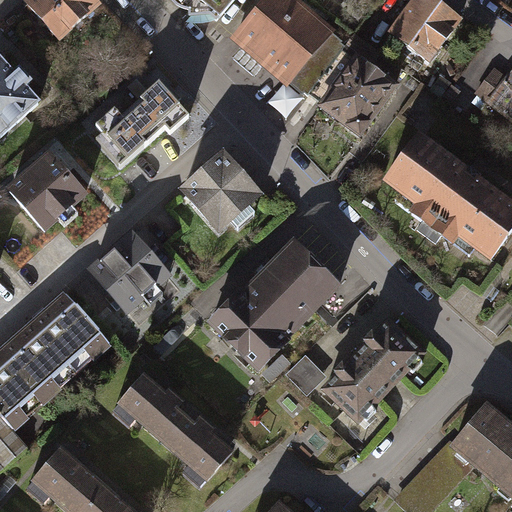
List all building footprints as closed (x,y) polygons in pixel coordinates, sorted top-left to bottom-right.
[(96,0),(24,0),(60,40),(100,4),(96,0)] [(204,0),(222,15),(235,0),(204,0)] [(302,0),(264,0),(232,37),(288,86),(337,30),(302,0)] [(441,0),(413,0),(392,30),(435,61),(466,17),(441,0)] [(312,98),(362,135),(401,83),(351,46),(312,98)] [(0,56),(0,138),(41,104),(0,56)] [(511,72),(488,104),(511,121),(511,72)] [(111,110),(92,127),(129,169),(186,119),(157,86),(119,120),(111,110)] [(511,200),(475,172),(423,132),(386,179),(491,260),(511,232),(511,200)] [(49,150),(5,188),(44,233),(88,194),(49,150)] [(273,198),(230,150),(182,195),(225,241),(273,198)] [(125,316),(173,273),(136,229),(88,272),(125,316)] [(266,374),(352,284),(304,230),(216,324),(266,374)] [(107,344),(66,296),(0,357),(0,414),(13,428),(107,344)] [(369,412),(436,354),(399,310),(332,369),(369,412)] [(286,377),(306,397),(326,378),(307,358),(286,377)] [(137,421),(163,444),(185,419),(175,410),(181,404),(169,393),(166,396),(148,381),(138,391),(135,389),(122,405),(138,419),(137,421)] [(511,431),(486,409),(453,447),(511,497),(511,431)] [(185,419),(163,444),(190,468),(191,467),(203,477),(227,451),(209,436),(212,432),(199,421),(194,427),(185,419)] [(0,471),(19,454),(0,432),(0,471)] [(64,511),(84,511),(105,488),(93,478),(92,479),(61,452),(34,482),(50,497),(48,498),(64,511)] [(118,500),(105,488),(84,511),(129,511),(117,501),(118,500)] [(293,511),(280,501),(271,511),(293,511)]
